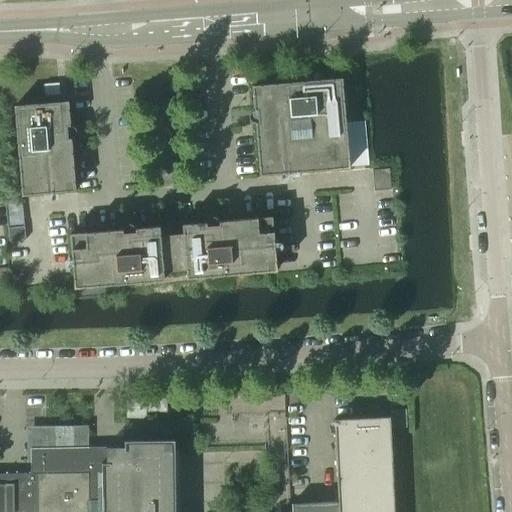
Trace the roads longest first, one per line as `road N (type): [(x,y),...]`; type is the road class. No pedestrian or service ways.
road 1 (residential): [(495,345),(0,369)]
road 2 (residential): [(477,1),(495,345)]
road 3 (tertiary): [(103,28),(328,12)]
road 4 (residential): [(511,511),(495,345)]
road 5 (tertiary): [(328,12),(477,1)]
